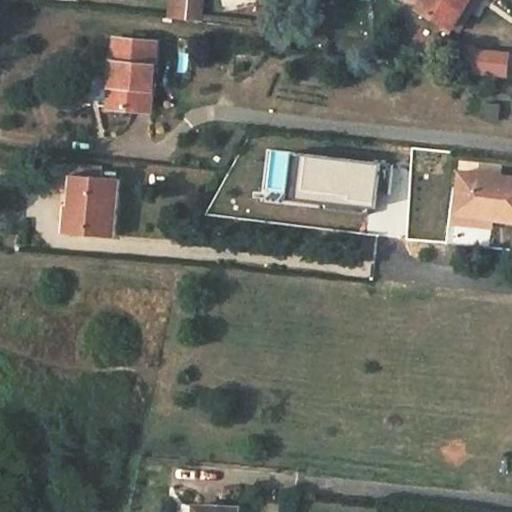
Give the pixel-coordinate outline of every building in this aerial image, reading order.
[(172,0),(171,19),(189,21),(190,0),(172,0)] [(204,0),(190,0),(189,21),(203,23),(204,0)] [(414,0),(425,3),(422,9),(447,24),(446,29),(446,31),(448,33),(451,35),(455,28),(472,0),(414,0)] [(472,0),(455,28),(462,32),(482,0),(472,0)] [(284,51),(292,41),(283,35),(276,46),(284,51)] [(111,108),(152,111),(158,43),(117,40),(111,108)] [(480,52),(477,71),(508,75),(510,56),(480,52)] [(486,104),(486,120),(503,120),(503,104),(486,104)] [(117,237),(121,179),(103,178),(104,169),(74,167),(71,206),(67,205),(65,232),(117,237)] [(511,178),(462,173),(458,209),(456,230),(492,235),(494,220),(511,221),(511,178)] [(180,511),(196,511),(198,504),(182,502),(180,511)]
